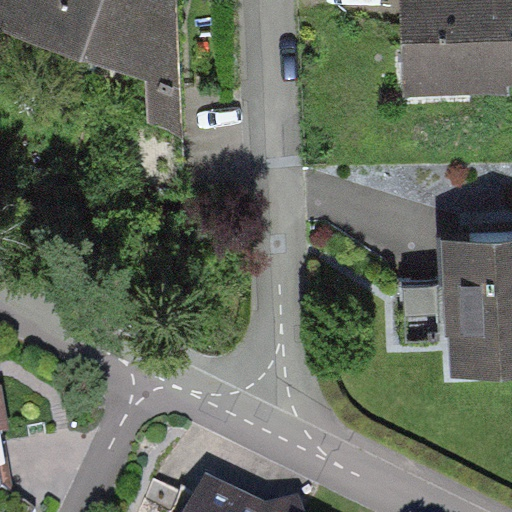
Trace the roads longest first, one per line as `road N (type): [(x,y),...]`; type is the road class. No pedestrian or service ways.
road 1 (residential): [(264,425),(284,357),(267,0)]
road 2 (residential): [(264,425),(436,511)]
road 3 (residential): [(0,296),(148,370)]
road 4 (residential): [(148,370),(87,511)]
road 5 (residential): [(148,370),(264,425)]
